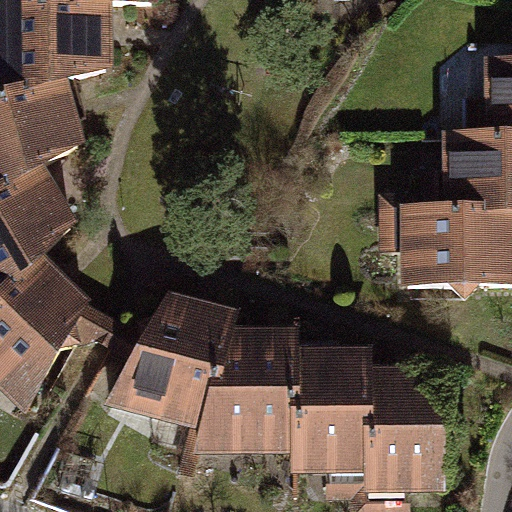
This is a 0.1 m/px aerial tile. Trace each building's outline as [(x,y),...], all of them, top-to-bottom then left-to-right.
[(5,3),(8,80),(51,87),(55,99),(132,77),(129,10),(98,10),(97,0),(49,1),(5,3)] [(49,0),(49,1),(97,0),(98,10),(174,11),(173,0),(49,0)] [(434,0),(355,0),(356,11),(435,10),(434,0)] [(511,73),(491,74),(491,143),(511,142),(511,73)] [(0,100),(0,184),(25,188),(32,197),(66,181),(59,167),(103,153),(87,91),(55,99),(51,87),(0,100)] [(446,143),(447,217),(511,216),(511,142),(491,143),(446,143)] [(0,291),(40,286),(62,267),(96,235),(66,181),(32,197),(25,188),(0,202),(0,291)] [(511,216),(447,217),(404,218),(405,292),(511,290),(511,216)] [(0,320),(0,379),(47,421),(113,308),(62,267),(40,286),(0,320)] [(187,305),(120,412),(209,437),(247,337),(254,319),(187,305)] [(302,336),(247,337),(200,466),(303,465),(302,360),(302,336)] [(372,360),(302,360),(303,465),(303,478),(372,478),(372,379),(372,360)] [(451,378),(372,379),(372,478),(373,502),(452,502),(451,378)]
